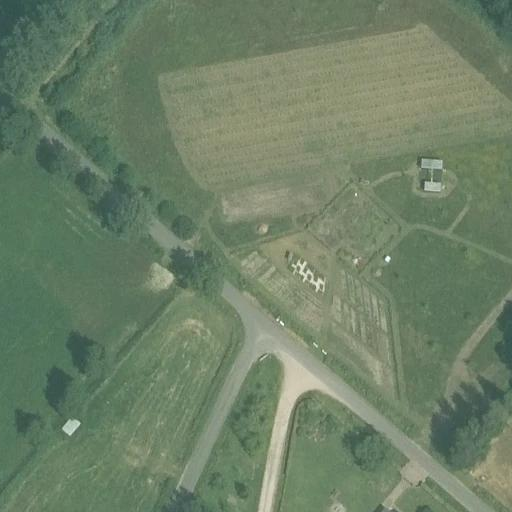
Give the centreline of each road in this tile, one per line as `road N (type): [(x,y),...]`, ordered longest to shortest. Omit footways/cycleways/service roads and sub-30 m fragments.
road 1 (unclassified): [(262,321),(0,93)]
road 2 (unclassified): [(483,511),(262,321)]
road 3 (unclassified): [(175,511),(262,321)]
